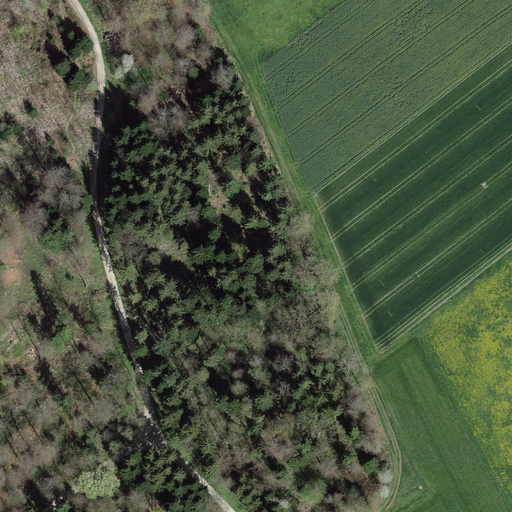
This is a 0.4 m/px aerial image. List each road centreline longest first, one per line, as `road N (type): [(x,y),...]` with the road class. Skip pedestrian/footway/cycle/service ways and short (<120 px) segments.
road 1 (track): [(71,0),(100,60),(98,236),(155,432),(232,511)]
road 2 (track): [(155,432),(42,511)]
